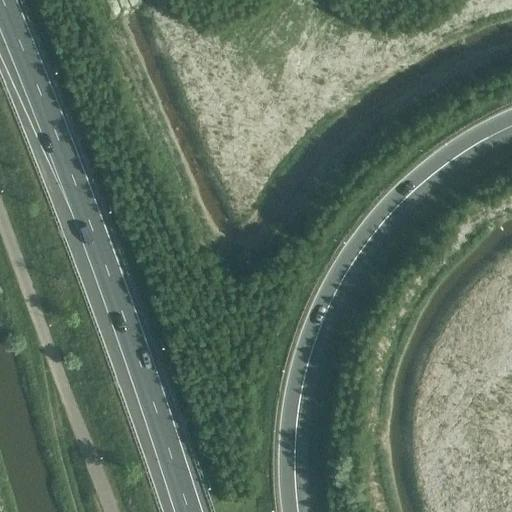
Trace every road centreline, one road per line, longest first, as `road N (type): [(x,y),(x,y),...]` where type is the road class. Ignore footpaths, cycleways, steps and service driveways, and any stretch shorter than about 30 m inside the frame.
road 1 (motorway): [(2,0),(66,157),(189,511)]
road 2 (motorway): [(288,511),(288,394),(339,259),(421,169),(511,114)]
